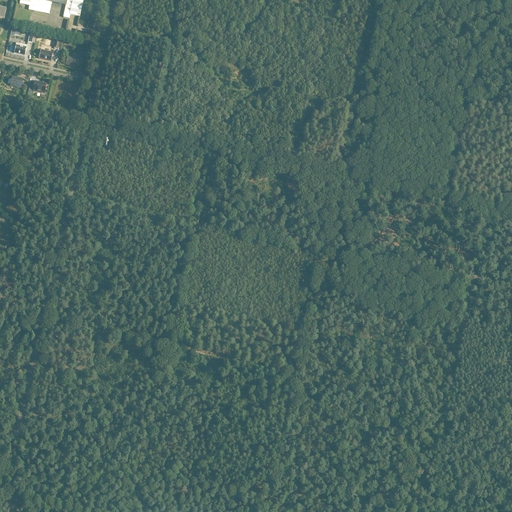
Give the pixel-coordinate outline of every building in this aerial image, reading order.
[(20,0),(20,4),(29,6),(29,10),(49,14),(51,4),(66,7),(63,18),(69,19),(70,15),(80,17),(83,0),(20,0)] [(16,43),(14,53),(25,56),(27,46),(16,43)] [(40,50),(39,55),(39,56),(38,56),(38,57),(39,58),(38,59),(43,60),(44,59),(47,60),(47,61),(51,62),(53,53),(40,50)] [(76,58),(76,59),(67,57),(66,65),(77,67),(79,59),(83,60),(84,53),(78,52),(77,58),(76,58)] [(12,77),(11,85),(14,86),(14,87),(21,88),(23,79),(19,78),(19,79),(17,78),(12,77)] [(39,83),(35,82),(33,91),(45,93),(47,84),(42,83),(39,83)]
